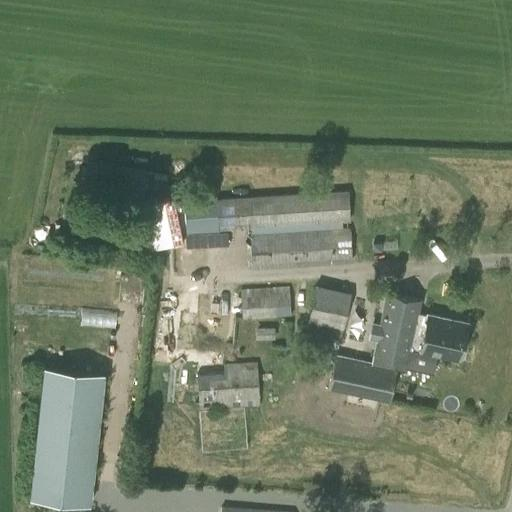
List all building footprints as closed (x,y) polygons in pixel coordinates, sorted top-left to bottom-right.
[(348,190),(216,198),(201,199),(202,231),(350,221),(348,190)] [(249,233),(251,269),(351,262),(350,227),(249,233)] [(351,292),(315,284),(304,331),(339,340),(351,292)] [(242,318),(290,314),(288,286),(240,289),(242,318)] [(372,353),(371,361),(334,353),(327,388),(388,401),(396,358),(408,360),(410,349),(419,350),(459,360),(468,322),(426,312),(425,314),(417,312),(420,299),(385,291),(372,353)] [(199,409),(259,404),(256,362),(196,366),(199,409)] [(46,368),(31,497),(90,504),(104,373),(46,368)]
